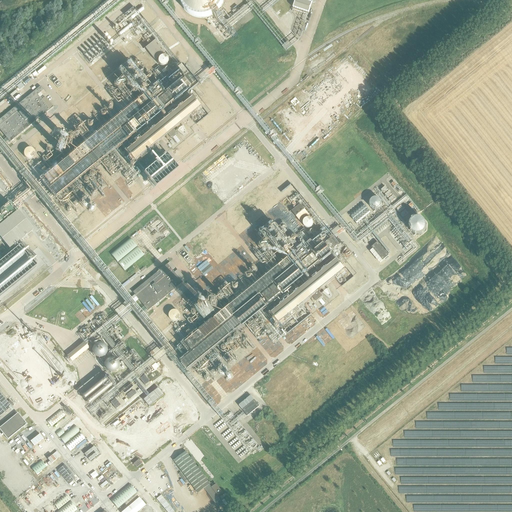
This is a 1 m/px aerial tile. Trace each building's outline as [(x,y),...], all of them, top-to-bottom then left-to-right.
[(223,0),(180,0),(181,2),(182,6),(184,8),(186,11),(188,13),(191,15),(192,16),(195,17),(198,17),(201,18),(204,17),(207,17),(210,16),(212,15),(214,14),(218,11),(218,10),(220,8),(222,6),(223,4),(224,1),(223,0)] [(295,0),(293,8),(309,13),(313,0),(295,0)] [(138,10),(135,6),(125,14),(130,20),(145,9),(143,6),(138,10)] [(132,22),(119,33),(122,36),(134,25),(132,22)] [(12,81),(10,82),(8,82),(7,87),(8,89),(13,85),(13,84),(24,76),(26,78),(29,76),(27,74),(27,71),(30,69),(35,70),(37,68),(35,66),(38,66),(44,61),(46,61),(47,57),(51,53),(55,54),(65,46),(63,44),(65,42),(64,42),(64,39),(64,38),(12,79),(12,81)] [(290,41),(284,45),(288,49),(293,46),(290,41)] [(166,62),(166,61),(166,59),(165,57),(164,56),(162,56),(160,56),(159,57),(158,58),(157,60),(157,61),(157,62),(158,64),(160,65),(162,65),(163,65),(164,65),(165,64),(165,63),(166,62)] [(134,61),(120,71),(134,92),(138,89),(140,93),(151,86),(134,61)] [(117,83),(121,88),(126,82),(122,78),(117,83)] [(178,101),(189,93),(188,91),(192,88),(186,79),(166,94),(172,102),(176,99),(178,101)] [(46,114),(46,113),(53,107),(45,97),(41,100),(39,98),(46,93),(41,86),(26,98),(25,97),(23,99),(24,100),(0,119),(0,130),(10,142),(39,118),(40,119),(46,114)] [(78,90),(68,97),(72,103),(82,97),(78,90)] [(126,151),(134,162),(200,108),(191,98),(126,151)] [(84,154),(85,157),(92,151),(93,152),(98,148),(96,145),(93,148),(91,145),(93,144),(91,141),(81,149),(82,150),(84,149),(86,152),(84,154)] [(34,154),(34,153),(34,151),(33,150),(33,149),(31,148),(30,147),(29,147),(27,147),(26,147),(24,148),(23,150),(23,151),(23,152),(23,155),(23,156),(24,156),(25,157),(26,158),(28,158),(29,158),(30,158),(32,157),(33,156),(34,155),(34,154)] [(105,158),(105,154),(100,154),(100,150),(98,150),(97,153),(95,153),(95,158),(105,158)] [(371,204),(371,206),(373,208),(375,209),(377,209),(379,208),(381,207),(382,205),(382,203),(382,201),(381,200),(379,199),(377,198),(375,198),(373,199),(371,201),(371,204)] [(351,214),(357,223),(372,213),(366,204),(351,214)] [(36,235),(20,217),(0,233),(0,240),(12,255),(36,235)] [(413,231),(415,233),(418,235),(421,235),(424,234),(426,232),(428,230),(428,227),(428,224),(427,222),(425,220),(422,219),(419,218),(416,219),(414,221),(412,223),(412,226),(412,229),(413,231)] [(312,227),(313,225),(312,223),(311,222),(310,221),(309,220),(308,220),(307,220),(305,221),(304,222),(303,223),(303,225),(303,226),(303,227),(304,228),(304,229),(305,229),(306,230),(308,230),(310,230),(310,229),(311,228),(312,228),(312,227)] [(279,224),(263,231),(268,242),(264,244),(265,247),(271,244),(270,242),(274,240),(280,252),(286,249),(285,246),(289,244),(279,224)] [(47,229),(46,267),(48,266),(50,266),(65,254),(63,252),(63,249),(58,242),(47,229)] [(129,237),(110,253),(118,263),(138,247),(129,237)] [(334,239),(328,244),(335,252),(341,246),(334,239)] [(389,256),(378,242),(372,247),(383,261),(389,256)] [(327,243),(315,252),(317,254),(304,263),(310,271),(320,263),(334,253),(327,243)] [(138,247),(118,263),(125,271),(144,255),(138,247)] [(271,314),(280,324),(312,297),(317,302),(319,300),(323,306),(325,304),(321,298),(323,297),(319,292),(322,289),(324,292),(323,293),(330,299),(331,297),(333,296),(329,289),(327,289),(325,287),(345,270),(337,260),(271,314)] [(293,261),(185,346),(193,357),(183,365),(191,375),(271,312),(310,281),(293,261)] [(148,311),(155,305),(186,280),(178,270),(174,273),(172,270),(175,268),(170,262),(133,292),(148,311)] [(342,286),(337,289),(341,296),(347,292),(342,286)] [(179,317),(179,316),(179,315),(178,314),(177,313),(175,311),(174,311),(172,311),(171,311),(169,312),(169,313),(168,314),(168,315),(168,316),(168,317),(168,318),(168,319),(169,320),(170,321),(171,322),(173,322),(175,322),(176,321),(177,320),(178,319),(179,317)] [(171,332),(166,337),(174,346),(179,341),(171,332)] [(106,351),(106,349),(106,348),(105,346),(105,345),(104,344),(103,343),(101,342),(100,342),(98,341),(97,342),(95,342),(94,343),(93,344),(92,345),(91,346),(90,348),(90,349),(90,351),(91,352),(92,354),(93,355),(94,355),(95,356),(97,357),(98,357),(99,357),(101,356),(102,356),(104,355),(105,354),(105,352),(106,351)] [(118,360),(117,359),(115,358),(113,358),(111,358),(110,358),(108,359),(106,360),(105,362),(104,364),(104,366),(104,368),(105,370),(106,371),(108,373),(109,373),(112,374),(114,374),(115,373),(116,373),(118,371),(119,370),(120,368),(120,366),(120,364),(119,362),(118,360)] [(106,377),(83,393),(90,404),(116,385),(108,374),(105,376),(106,377)] [(146,384),(150,381),(146,375),(142,378),(146,384)] [(158,387),(143,399),(149,407),(164,395),(158,387)] [(138,393),(134,388),(126,394),(130,399),(138,393)] [(0,393),(0,416),(11,407),(0,393)] [(251,396),(239,406),(248,416),(249,415),(250,416),(251,415),(253,413),(253,412),(260,406),(259,406),(260,405),(259,403),(257,402),(251,396)] [(118,398),(112,401),(116,408),(121,406),(118,398)] [(52,427),(65,415),(61,410),(47,421),(52,427)] [(18,414),(0,428),(0,429),(8,440),(27,425),(18,414)] [(75,425),(61,437),(65,443),(80,431),(75,425)] [(61,429),(56,433),(60,437),(65,433),(61,429)] [(40,433),(31,441),(35,446),(44,438),(40,433)] [(81,433),(68,444),(72,450),(85,439),(81,433)] [(90,461),(101,453),(96,446),(85,453),(90,461)] [(61,456),(57,451),(49,458),(53,462),(61,456)] [(205,488),(209,485),(210,484),(186,452),(174,461),(198,493),(205,488)] [(96,459),(100,463),(105,458),(101,454),(96,459)] [(46,467),(41,460),(32,468),(37,475),(46,467)] [(109,460),(104,464),(108,468),(113,464),(109,460)] [(139,460),(134,464),(137,468),(142,464),(139,460)] [(75,479),(64,465),(58,471),(69,484),(75,479)] [(91,474),(94,479),(100,475),(96,470),(91,474)] [(209,485),(205,488),(216,503),(220,500),(218,497),(223,494),(216,484),(211,488),(209,485)] [(129,485),(111,500),(118,509),(136,493),(129,485)] [(58,510),(70,500),(65,494),(54,504),(58,510)] [(161,495),(157,499),(167,511),(173,511),(174,511),(161,495)] [(139,498),(122,511),(137,511),(146,505),(139,498)] [(74,511),(78,510),(71,501),(57,511),(74,511)]
